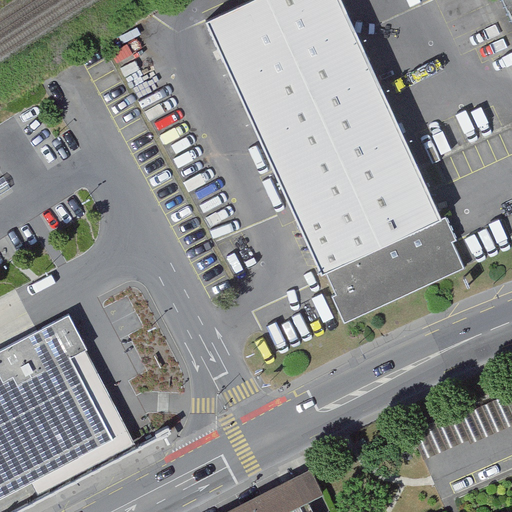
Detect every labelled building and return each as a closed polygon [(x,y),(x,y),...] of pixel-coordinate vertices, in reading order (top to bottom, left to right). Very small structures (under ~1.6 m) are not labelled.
[(346,0),(244,0),(205,19),(350,315),(472,256),(346,0)] [(511,0),(498,0),(511,31),(511,0)] [(108,390),(68,314),(0,350),(0,511),(3,511),(137,443),(121,414),(108,390)] [(511,395),(413,430),(427,461),(472,441),(474,444),(511,429),(511,395)] [(318,470),(295,482),(306,503),(330,492),(318,470)] [(295,482),(236,511),(310,511),(306,503),(295,482)]
